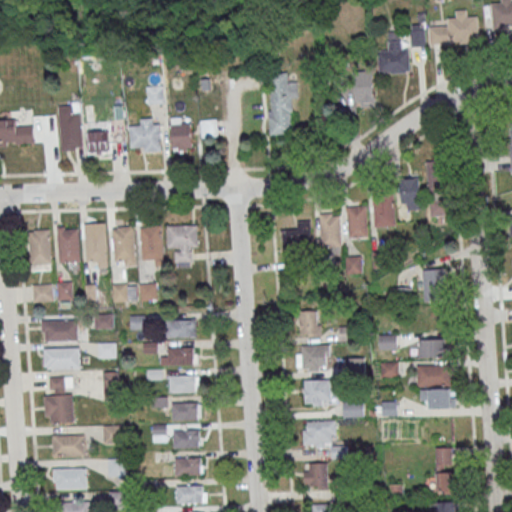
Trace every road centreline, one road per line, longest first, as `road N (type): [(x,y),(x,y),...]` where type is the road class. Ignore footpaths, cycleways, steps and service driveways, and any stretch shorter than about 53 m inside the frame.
road 1 (residential): [(511,75),(445,101),(351,163),(286,185),(0,194)]
road 2 (residential): [(257,511),(230,85)]
road 3 (residential): [(495,511),(465,92)]
road 4 (residential): [(18,511),(0,239)]
